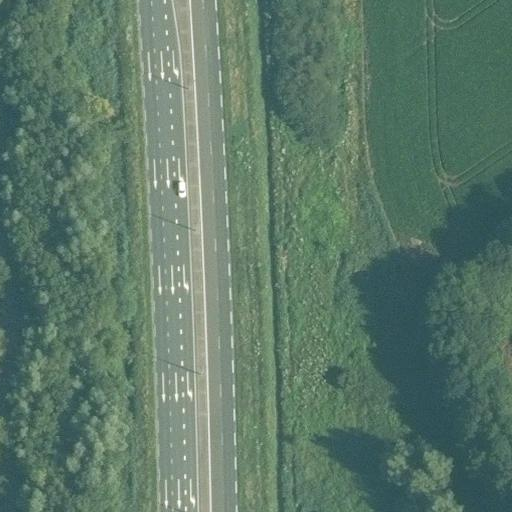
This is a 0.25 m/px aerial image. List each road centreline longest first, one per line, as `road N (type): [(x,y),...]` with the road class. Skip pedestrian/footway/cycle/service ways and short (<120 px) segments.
road 1 (primary): [(226,511),(202,0)]
road 2 (primary): [(151,0),(169,511)]
